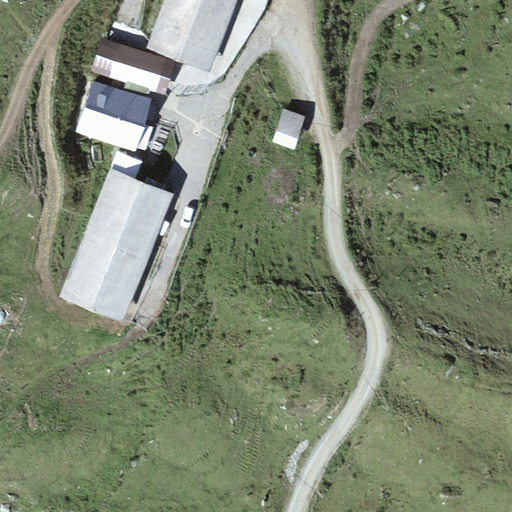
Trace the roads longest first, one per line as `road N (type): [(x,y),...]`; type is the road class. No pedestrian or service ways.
road 1 (track): [(281,0),(283,39),(324,144),(336,263),(374,320),(373,352),(290,511)]
road 2 (track): [(70,0),(0,124)]
